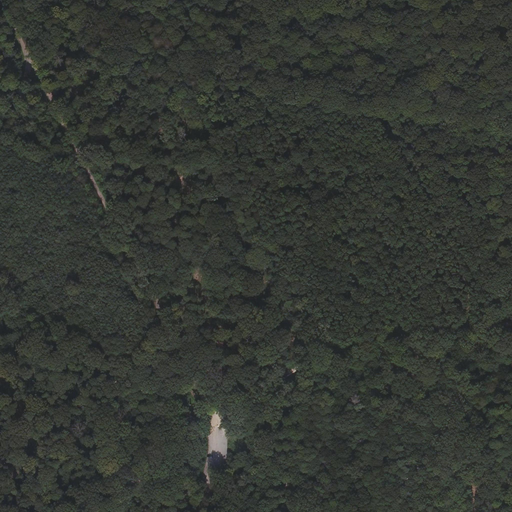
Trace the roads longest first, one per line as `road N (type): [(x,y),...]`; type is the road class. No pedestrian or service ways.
road 1 (track): [(27,62),(219,416)]
road 2 (track): [(219,416),(93,511)]
road 3 (unclassified): [(0,0),(27,62),(0,130)]
